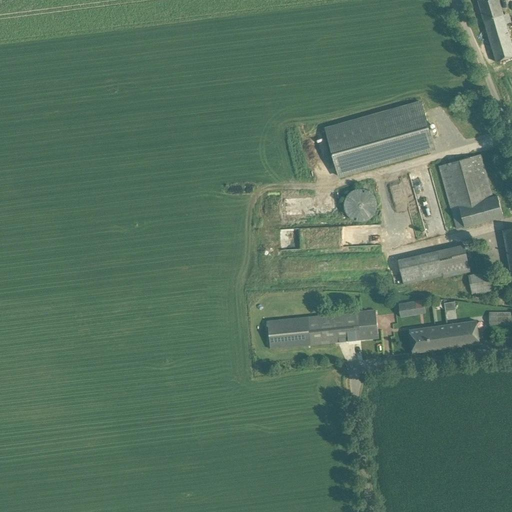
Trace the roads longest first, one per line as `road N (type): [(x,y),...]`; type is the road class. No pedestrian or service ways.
road 1 (unclassified): [(372,511),(355,386),(360,372),(511,350)]
road 2 (unclassified): [(511,137),(454,0)]
